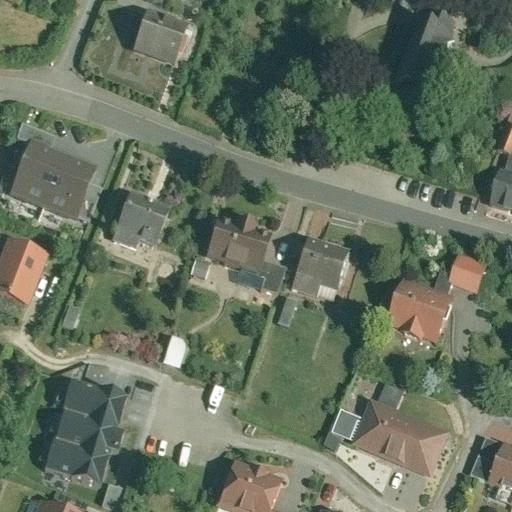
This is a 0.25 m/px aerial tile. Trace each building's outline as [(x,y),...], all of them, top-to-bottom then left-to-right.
[(151,9),(136,51),(177,66),(193,25),(151,9)] [(461,34),(419,20),(397,82),(435,94),(440,96),(451,64),(455,65),(463,42),(459,41),(461,34)] [(511,124),(501,150),(511,154),(511,124)] [(28,144),(9,193),(75,218),(94,169),(28,144)] [(497,205),(511,210),(511,165),(510,172),(508,171),(497,205)] [(175,211),(131,196),(116,240),(138,248),(140,241),(162,249),(175,211)] [(222,219),(209,258),(244,269),(262,275),(267,261),(275,237),(261,232),(263,227),(243,221),(241,226),(222,219)] [(0,297),(27,308),(48,257),(8,240),(0,258),(0,297)] [(354,256),(311,241),(299,273),(342,289),(354,256)] [(454,278),(452,285),(455,286),(480,296),(491,269),(462,258),(454,278)] [(262,275),(244,269),(239,283),(279,296),(289,268),(267,261),(262,275)] [(212,267),(197,262),(192,276),(207,281),(212,267)] [(337,305),(342,289),(299,273),(293,289),(337,305)] [(442,273),(435,292),(451,298),(455,286),(452,285),(454,278),(442,273)] [(435,292),(409,282),(392,327),(442,346),(459,301),(451,298),(435,292)] [(305,305),(288,299),(279,325),(297,331),(305,305)] [(177,339),(168,365),(185,371),(193,344),(177,339)] [(130,400),(71,382),(44,468),(103,487),(130,400)] [(391,384),(383,401),(401,409),(409,392),(391,384)] [(455,439),(373,405),(366,424),(357,446),(355,449),(437,482),(455,439)] [(335,437),(357,446),(366,424),(344,415),(335,437)] [(471,479),(491,487),(507,448),(487,440),(471,479)] [(511,448),(508,447),(507,448),(491,487),(491,488),(511,497),(511,448)] [(254,471),(237,466),(224,506),(241,511),(278,511),(288,483),(274,478),(275,474),(255,468),(254,471)]
